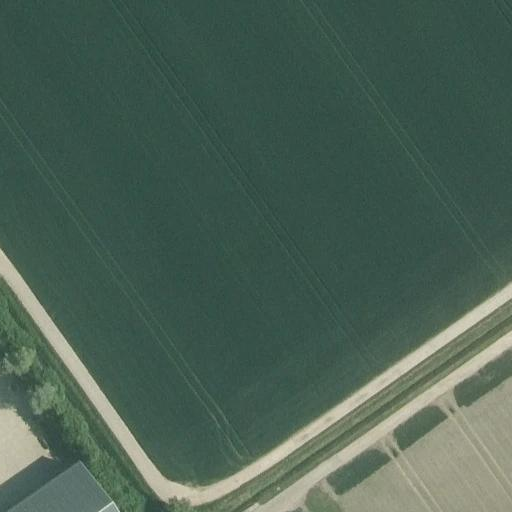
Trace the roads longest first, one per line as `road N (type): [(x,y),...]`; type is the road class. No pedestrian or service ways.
road 1 (track): [(0,268),(165,495),(231,487),(511,290)]
road 2 (track): [(511,339),(266,511)]
